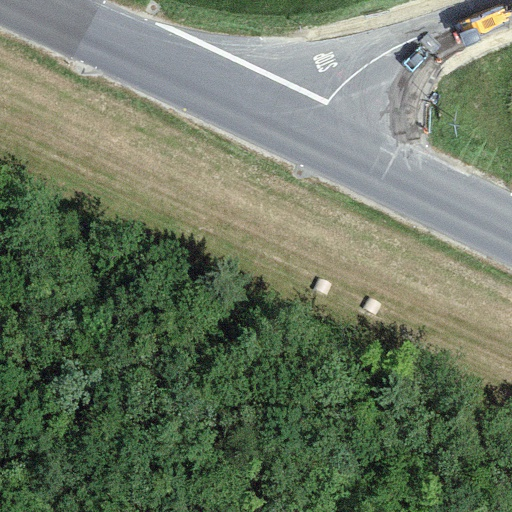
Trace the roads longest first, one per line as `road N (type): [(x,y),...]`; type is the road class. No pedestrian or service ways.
road 1 (tertiary): [(292,128),(26,0)]
road 2 (tertiary): [(292,128),(371,67),(511,10)]
road 3 (tertiary): [(511,232),(292,128)]
